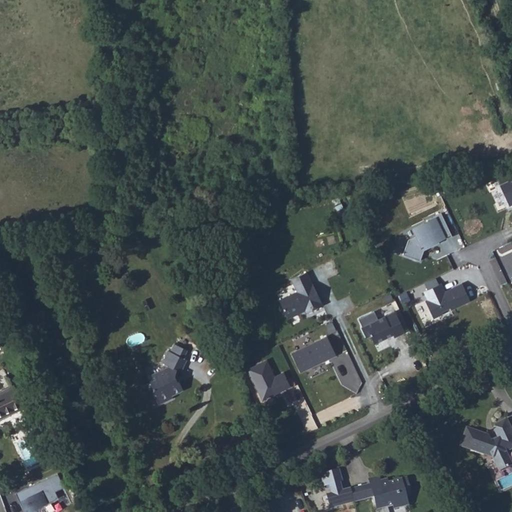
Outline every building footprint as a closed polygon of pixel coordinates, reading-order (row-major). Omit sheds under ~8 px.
[(511,204),(511,168),(495,178),(509,205),(511,204)] [(402,254),(420,260),(424,250),(453,237),(442,213),(411,227),(415,236),(407,239),(402,254)] [(323,285),(319,274),(304,281),(310,294),(290,302),(297,317),(316,309),(318,313),(335,306),(325,284),(323,285)] [(433,319),(471,301),(462,283),(443,292),(439,284),(422,292),(426,300),(424,301),(433,319)] [(374,344),(404,332),(396,312),(378,320),(374,310),(357,317),(365,338),(371,335),(374,344)] [(301,372),(338,355),(329,336),(292,353),(301,372)] [(184,397),(185,398),(199,392),(195,385),(192,386),(190,382),(195,373),(198,374),(204,362),(185,352),(178,364),(184,367),(183,371),(162,381),(164,387),(154,392),(161,404),(170,400),(171,403),(184,397)] [(262,402),(291,388),(284,373),(274,377),(266,360),(247,370),(262,402)] [(0,418),(24,407),(13,386),(0,392),(0,418)] [(187,403),(185,398),(184,397),(171,403),(174,408),(187,403)] [(501,439),(477,431),(470,449),(503,460),(509,475),(511,473),(511,427),(508,429),(507,434),(510,442),(503,445),(501,439)] [(355,502),(351,487),(342,489),(337,471),(325,474),(330,493),(324,495),(328,510),(355,502)] [(64,487),(57,473),(15,493),(22,507),(24,506),(26,511),(27,511),(58,498),(55,491),(64,487)] [(376,511),(377,511),(410,504),(403,478),(388,481),(387,478),(351,487),(355,502),(373,496),(376,511)]
